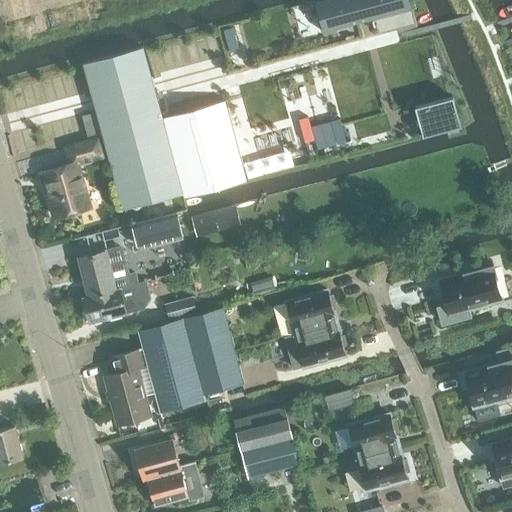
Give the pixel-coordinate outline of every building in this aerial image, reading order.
[(6,0),(17,35),(21,34),(23,39),(41,34),(40,29),(58,24),(57,20),(69,17),(64,0),(6,0)] [(409,0),(315,0),(323,31),(411,8),(409,0)] [(95,109),(81,113),(86,134),(101,130),(103,135),(133,127),(153,201),(182,193),(183,196),(244,180),(246,179),(224,98),(161,115),(155,93),(95,109)] [(452,95),(415,106),(423,136),(461,125),(452,95)] [(343,124),(339,110),(301,122),(306,139),(316,136),(319,147),(359,135),(355,120),(343,124)] [(153,201),(133,127),(103,135),(123,209),(153,201)] [(49,195),(55,216),(89,206),(76,162),(101,155),(96,138),(66,147),(69,160),(45,167),(53,194),(49,195)] [(248,174),(295,162),(291,146),(244,158),(248,174)] [(240,224),(235,203),(190,215),(195,236),(240,224)] [(174,212),(132,222),(138,245),(182,234),(179,222),(179,221),(176,211),(174,212)] [(79,259),(77,262),(79,269),(82,270),(89,295),(138,282),(138,281),(136,270),(128,272),(122,246),(79,257),(79,259)] [(486,305),(485,302),(502,297),(493,265),(434,281),(438,295),(443,294),(446,304),(438,307),(442,322),(470,315),(467,307),(472,306),(473,309),(486,305)] [(275,289),(271,277),(251,282),(254,295),(275,289)] [(89,295),(84,297),(86,308),(84,310),(86,317),(89,318),(90,320),(127,310),(127,311),(143,307),(150,297),(146,280),(138,281),(138,282),(89,295)] [(328,289),(286,301),(292,324),(294,323),(296,332),(335,322),(333,313),(334,312),(333,307),(336,306),(333,294),(330,295),(328,289)] [(170,321),(183,317),(197,313),(192,296),(164,303),(170,321)] [(223,306),(197,313),(183,317),(194,360),(234,349),(229,331),(223,306)] [(138,330),(142,347),(154,392),(159,411),(205,400),(203,393),(194,360),(183,317),(170,321),(138,330)] [(296,332),(282,336),(291,368),(303,365),(346,353),(344,348),(347,347),(344,334),(341,335),(339,330),(338,331),(335,322),(296,332)] [(511,345),(495,350),(497,358),(511,353),(511,345)] [(151,415),(146,394),(154,392),(142,347),(109,357),(113,371),(104,376),(117,424),(151,415)] [(234,349),(194,360),(203,393),(243,383),(234,349)] [(511,358),(459,373),(463,388),(468,386),(473,405),(477,420),(501,413),(498,401),(511,397),(510,394),(511,393),(511,358)] [(325,396),(329,409),(354,402),(350,389),(325,396)] [(249,415),(233,419),(236,430),(241,450),(290,437),(284,406),(249,415)] [(356,447),(358,456),(397,445),(395,436),(396,436),(395,431),(398,430),(395,417),(392,418),(390,413),(348,424),(354,448),(356,447)] [(0,462),(23,456),(14,424),(0,427),(0,462)] [(296,462),(290,437),(241,450),(248,476),(296,462)] [(511,438),(486,445),(490,460),(495,458),(500,477),(503,486),(511,483),(511,438)] [(142,480),(146,479),(146,478),(180,469),(179,465),(172,439),(134,450),(138,466),(136,468),(138,475),(141,476),(142,480)] [(408,477),(406,471),(409,470),(406,458),(403,459),(401,454),(400,454),(397,445),(358,456),(361,465),(359,465),(365,488),(408,477)] [(195,462),(179,466),(179,465),(180,469),(146,478),(146,479),(150,492),(148,494),(149,501),(152,502),(154,506),(187,497),(188,501),(204,497),(195,462)]
